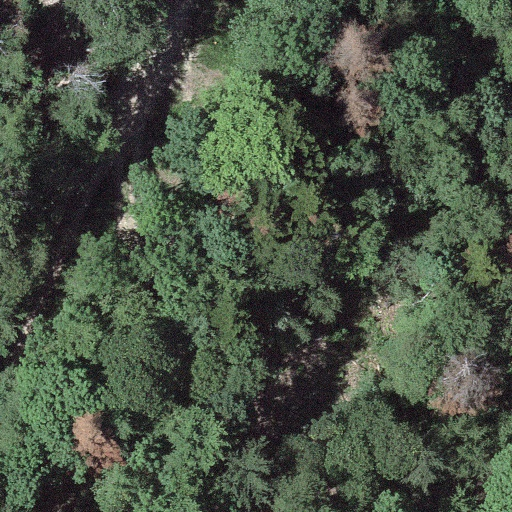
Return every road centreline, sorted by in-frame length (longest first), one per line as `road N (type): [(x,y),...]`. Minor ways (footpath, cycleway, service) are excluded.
road 1 (track): [(0,379),(68,219),(177,0)]
road 2 (track): [(511,102),(422,0)]
